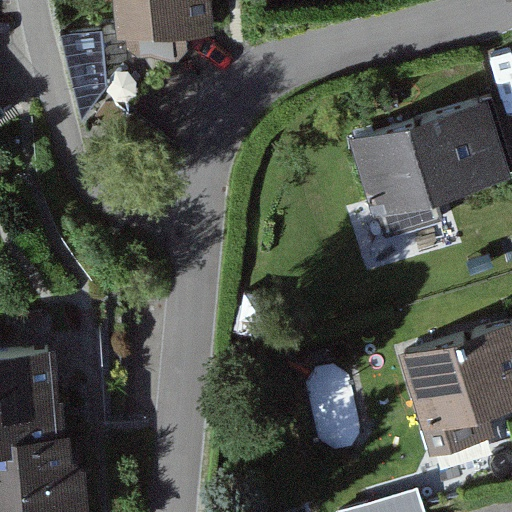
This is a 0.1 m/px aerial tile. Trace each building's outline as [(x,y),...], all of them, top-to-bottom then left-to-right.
[(111,0),(111,16),(197,14),(197,0),(111,0)] [(105,34),(78,29),(70,65),(97,71),(105,34)] [(482,111),(361,145),(378,207),(499,173),(482,111)] [(511,319),(399,356),(431,458),(496,437),(489,418),(511,410),(511,319)] [(0,446),(54,442),(47,347),(0,350),(0,446)] [(69,441),(54,442),(0,446),(0,511),(87,511),(83,459),(70,460),(69,441)] [(346,511),(429,511),(423,486),(345,507),(346,511)]
